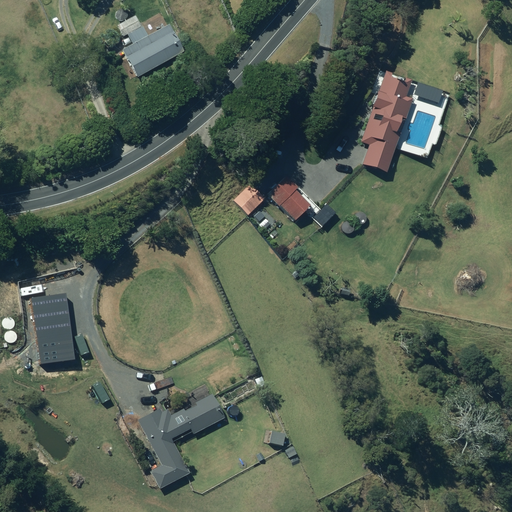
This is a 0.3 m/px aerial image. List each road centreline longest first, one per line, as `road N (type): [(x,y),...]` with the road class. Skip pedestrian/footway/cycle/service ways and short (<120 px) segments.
road 1 (unclassified): [(0,206),(72,189),(162,144),(222,93),(305,0)]
road 2 (unknown): [(192,121),(192,161),(88,268),(82,286),(81,322),(121,399)]
road 3 (unknown): [(304,1),(318,29),(288,148),(303,174),(335,166)]
